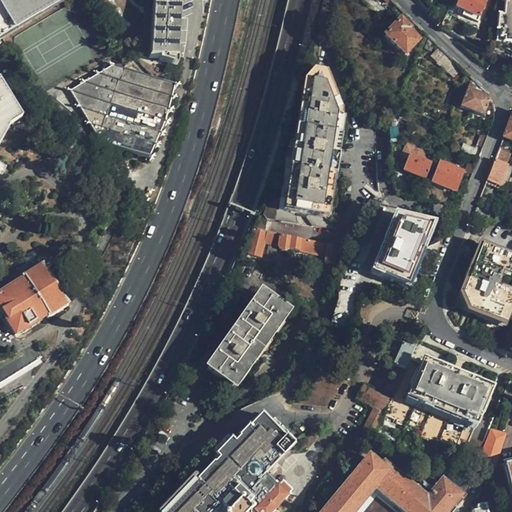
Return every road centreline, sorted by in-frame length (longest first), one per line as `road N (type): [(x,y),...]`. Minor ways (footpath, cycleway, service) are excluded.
road 1 (trunk): [(73,511),(123,441),(224,240),(264,133),(296,0)]
road 2 (trunk): [(225,0),(165,216),(69,399)]
road 3 (residential): [(434,317),(380,318),(342,412),(301,420),(251,410),(208,426),(171,447),(114,511)]
road 4 (tertiary): [(434,317),(435,289),(498,121),(496,97)]
road 5 (residential): [(153,166),(197,0)]
road 6 (tertiary): [(496,97),(402,0)]
road 7 (unknown): [(391,199),(381,135),(361,137),(357,173)]
road 8 (trunk): [(69,399),(0,498)]
